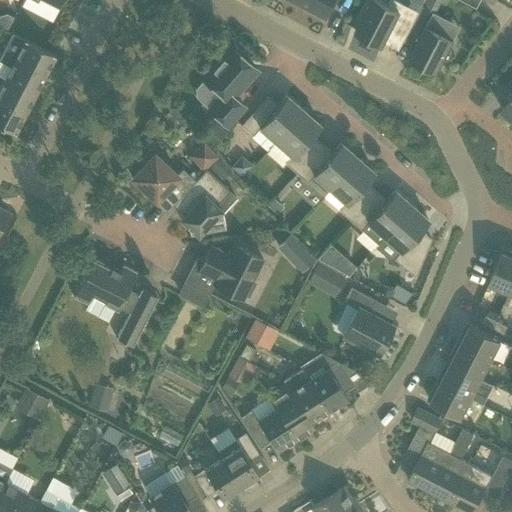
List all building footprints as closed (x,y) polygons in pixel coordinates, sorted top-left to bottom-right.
[(32,0),(38,3),(39,0),(43,0),(59,8),(62,0),(32,0)] [(294,0),(326,17),(334,0),(294,0)] [(377,0),(372,0),(356,32),(382,46),(387,36),(402,44),(411,27),(419,11),(396,0),(390,0),(389,0),(387,5),(377,0)] [(436,31),(428,27),(435,13),(422,6),(419,11),(411,27),(423,33),(409,59),(436,74),(443,60),(446,61),(448,61),(452,53),(451,51),(449,49),(453,40),(436,31)] [(6,14),(0,15),(0,25),(7,29),(13,17),(6,14)] [(12,33),(1,54),(44,76),(55,55),(12,33)] [(231,47),(203,79),(221,95),(208,110),(226,126),(243,106),(233,97),(256,70),(231,47)] [(34,95),(44,76),(1,54),(0,56),(0,76),(4,79),(34,95)] [(511,118),(511,77),(505,86),(511,91),(511,96),(502,110),(511,118)] [(4,79),(0,87),(0,101),(24,114),(34,95),(4,79)] [(276,141),(303,110),(286,95),(277,105),(267,95),(241,125),(253,135),(259,127),(276,141)] [(0,125),(15,133),(24,114),(0,101),(0,125)] [(296,173),(322,143),(312,135),(320,125),(303,110),(276,141),(292,155),(285,163),(296,173)] [(214,147),(226,133),(214,123),(203,137),(214,147)] [(204,170),(205,169),(217,158),(203,143),(190,156),(204,170)] [(330,189),(357,158),(340,143),(332,152),(322,143),(296,173),(307,182),(314,175),(330,189)] [(165,212),(172,205),(195,181),(182,169),(177,175),(154,154),(151,156),(147,153),(138,163),(142,166),(131,177),(151,195),(149,197),(165,212)] [(252,166),(241,156),(231,168),(242,178),(252,166)] [(231,170),(219,158),(210,167),(222,179),(231,170)] [(350,220),(376,191),(366,182),(374,173),(357,158),(330,189),(346,203),(339,210),(350,220)] [(205,169),(204,170),(195,181),(172,205),(183,215),(180,219),(188,227),(190,235),(196,234),(198,235),(200,233),(225,228),(221,210),(216,205),(229,191),(205,169)] [(384,236),(411,205),(394,190),(386,199),(376,191),(350,220),(361,230),(368,222),(384,236)] [(283,207),(274,199),(268,207),(276,214),(283,207)] [(411,205),(384,236),(400,250),(393,258),(415,277),(431,239),(420,229),(428,220),(411,205)] [(314,260),(289,234),(276,246),(301,272),(314,260)] [(210,246),(198,270),(216,279),(213,284),(242,299),(244,295),(248,297),(255,282),(252,280),(262,259),(234,244),(228,255),(210,246)] [(489,283),(509,291),(511,284),(511,251),(509,254),(502,251),(489,283)] [(133,345),(157,297),(140,289),(138,294),(127,289),(136,271),(122,264),(119,272),(92,259),(73,297),(87,304),(92,293),(104,299),(103,301),(117,308),(118,306),(129,312),(116,337),(133,345)] [(348,275),(355,267),(347,260),(339,270),(348,275)] [(308,283),(318,288),(323,278),(339,287),(344,277),(319,263),(308,283)] [(411,293),(395,284),(389,295),(405,304),(411,293)] [(357,308),(343,336),(378,354),(393,325),(368,312),(374,299),(350,287),(343,301),(357,308)] [(493,328),(497,321),(486,315),(483,322),(493,328)] [(245,336),(258,343),(267,326),(254,319),(245,336)] [(497,321),(493,328),(504,333),(507,326),(497,321)] [(457,342),(491,359),(501,339),(471,323),(467,331),(464,329),(457,342)] [(481,378),(491,359),(457,342),(450,354),(454,356),(450,363),(481,378)] [(248,361),(249,359),(255,349),(245,344),(239,354),(239,356),(248,361)] [(252,363),(248,361),(239,356),(238,355),(228,375),(242,382),(245,376),(252,363)] [(437,380),(471,398),(481,378),(450,363),(447,369),(444,367),(437,380)] [(329,370),(327,367),(308,379),(327,410),(346,398),(342,392),(353,385),(342,369),(337,366),(329,370)] [(301,368),(283,380),(294,396),(310,421),(327,410),(308,379),(301,368)] [(220,388),(223,390),(231,394),(238,380),(228,375),(220,388)] [(294,396),(283,380),(282,380),(284,383),(266,394),(275,408),(294,438),(313,426),(310,421),(294,396)] [(461,417),(471,398),(437,380),(430,393),(434,394),(430,402),(461,417)] [(37,417),(48,397),(25,384),(14,405),(37,417)] [(107,411),(111,396),(93,391),(88,406),(107,411)] [(213,412),(223,405),(218,397),(207,404),(213,412)] [(240,416),(246,426),(260,448),(270,441),(276,450),(294,438),(275,408),(258,419),(251,409),(240,416)] [(436,432),(441,420),(436,417),(418,408),(412,420),(420,424),(430,429),(435,432),(436,432)] [(228,426),(209,436),(215,448),(234,438),(228,426)] [(430,491),(451,502),(471,463),(461,458),(474,433),(462,428),(456,442),(455,441),(449,452),(430,491)] [(115,429),(109,441),(115,445),(122,432),(115,429)] [(248,459),(258,452),(245,433),(236,439),(218,450),(221,457),(240,485),(258,474),(248,459)] [(131,442),(125,440),(119,442),(117,448),(119,454),(125,456),(131,453),(133,448),(131,442)] [(430,491),(449,452),(431,442),(428,441),(408,480),(430,491)] [(511,459),(503,455),(503,456),(500,462),(495,471),(507,477),(511,467),(511,459)] [(193,475),(206,496),(216,489),(221,497),(240,485),(221,457),(193,475)] [(184,473),(189,470),(191,469),(184,458),(177,463),(184,473)] [(470,511),(473,511),(484,491),(493,474),(471,463),(451,502),(470,511)] [(0,488),(10,469),(0,464),(0,488)] [(32,511),(39,500),(4,482),(10,470),(10,469),(0,488),(0,511),(32,511)] [(206,496),(193,475),(189,470),(184,473),(183,474),(196,495),(199,500),(206,496)] [(196,495),(183,474),(149,496),(158,511),(190,511),(184,502),(196,495)] [(131,494),(124,482),(112,489),(120,501),(131,494)] [(313,506),(316,511),(345,511),(359,503),(354,497),(352,498),(344,486),(313,506)] [(78,511),(80,508),(45,489),(39,500),(32,511),(78,511)] [(139,502),(132,502),(127,507),(127,511),(143,511),(143,506),(139,502)] [(362,509),(359,503),(345,511),(361,511),(360,511),(362,509)]
